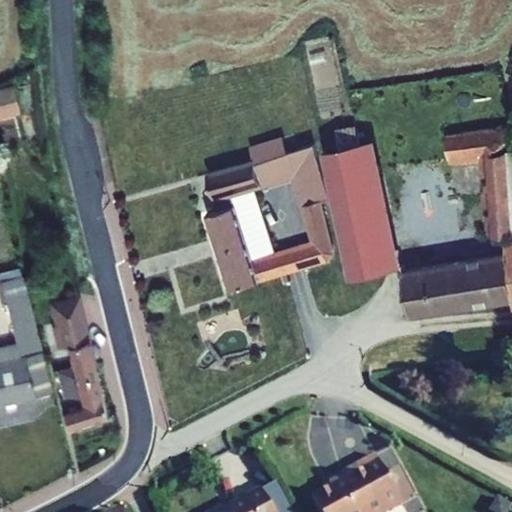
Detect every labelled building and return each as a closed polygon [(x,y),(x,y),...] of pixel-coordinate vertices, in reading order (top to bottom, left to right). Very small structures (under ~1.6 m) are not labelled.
[(0,116),(22,110),(13,81),(0,85),(0,116)] [(511,121),(450,130),(454,156),(485,151),(496,230),(511,228),(511,121)] [(254,158),(208,169),(217,205),(209,207),(228,285),(342,258),(314,141),(288,148),(284,134),(250,142),(254,158)] [(378,139),(329,147),(353,258),(384,252),(386,264),(405,260),(378,139)] [(511,259),(511,251),(407,264),(414,308),(511,295),(511,259)] [(384,252),(353,258),(355,270),(386,264),(384,252)] [(92,349),(76,353),(84,379),(67,384),(73,406),(68,407),(75,430),(113,418),(92,349)] [(0,402),(51,392),(42,350),(0,358),(0,402)] [(313,510),(313,511),(400,511),(389,490),(379,470),(339,490),(343,499),(337,502),(335,499),(313,510)] [(403,483),(389,490),(400,511),(412,511),(416,510),(403,483)] [(287,511),(279,496),(264,504),(267,511),(287,511)] [(267,511),(264,504),(263,503),(245,511),(267,511)]
